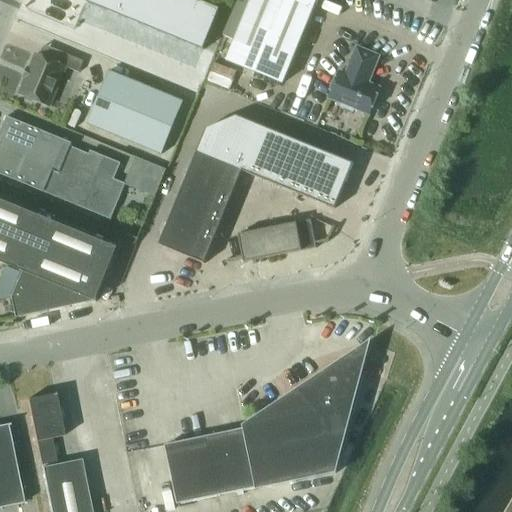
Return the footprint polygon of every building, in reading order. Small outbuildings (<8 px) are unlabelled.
[(85,0),(41,0),(40,3),(78,18),(85,0)] [(85,0),(85,2),(105,10),(108,0),(85,0)] [(131,0),(108,0),(105,10),(124,18),(131,0)] [(144,26),(154,0),(131,0),(124,18),(144,26)] [(177,0),(154,0),(144,26),(164,34),(177,0)] [(195,0),(177,0),(164,34),(183,42),(200,2),(195,0)] [(316,0),(251,0),(227,61),(282,84),(316,0)] [(220,10),(200,2),(183,42),(203,50),(220,10)] [(379,57),(357,47),(346,74),(339,72),(328,99),(341,104),(340,107),(353,113),(354,109),(369,115),(372,108),(374,109),(378,103),(379,96),(377,95),(380,88),(368,83),(379,57)] [(79,73),(84,62),(61,52),(57,64),(36,55),(20,94),(24,96),(24,99),(31,102),(34,100),(49,106),(65,67),(79,73)] [(109,72),(87,124),(162,155),(183,102),(109,72)] [(72,144),(6,117),(0,132),(0,174),(111,220),(125,184),(114,179),(120,164),(90,151),(89,154),(71,147),(72,144)] [(346,161),(330,154),(237,117),(206,130),(158,246),(204,264),(242,172),(334,209),(345,182),(353,164),(346,161)] [(0,263),(7,266),(21,272),(23,273),(12,298),(16,318),(95,302),(96,302),(118,249),(0,200),(0,263)] [(333,227),(327,240),(316,245),(311,220),(238,235),(242,257),(225,261),(226,262),(243,258),(244,263),(316,248),(316,246),(328,241),(334,228),(333,227)] [(21,272),(7,266),(0,283),(0,296),(11,295),(21,272)] [(336,473),(347,430),(362,375),(371,340),(242,426),(243,429),(165,445),(177,505),(255,489),(256,490),(336,473)] [(55,394),(26,400),(35,442),(36,442),(50,511),(90,511),(80,460),(56,465),(56,463),(51,439),(63,437),(55,394)] [(0,508),(23,504),(7,427),(9,426),(9,425),(0,426),(0,508)]
